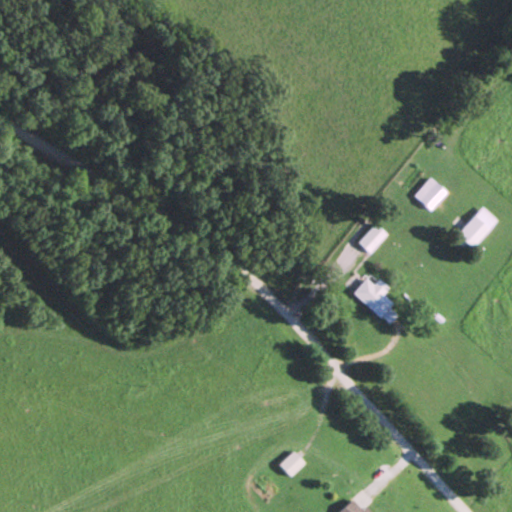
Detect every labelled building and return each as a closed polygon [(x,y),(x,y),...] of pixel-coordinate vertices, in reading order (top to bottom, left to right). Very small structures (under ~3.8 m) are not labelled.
[(448,193),(431,177),(414,194),(430,210),(448,193)] [(499,221),(484,206),(457,233),(472,248),(499,221)] [(358,241),(370,253),(387,235),(375,223),(358,241)] [(378,317),(381,314),(390,323),(400,313),(380,295),(387,287),(378,278),(373,284),(366,278),(352,291),(378,317)] [(289,475),(302,462),(291,452),(278,465),(289,475)] [(367,511),(354,496),(335,511),(367,511)]
